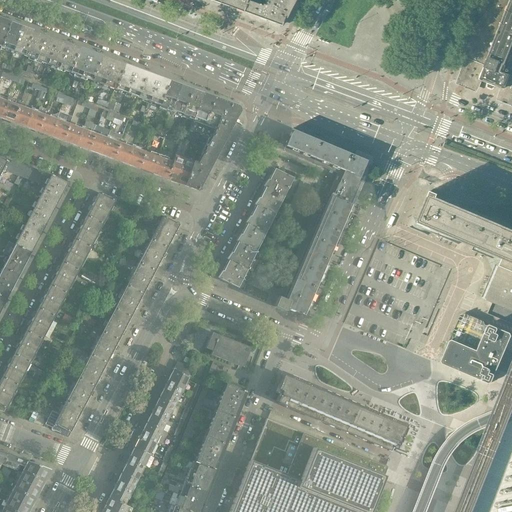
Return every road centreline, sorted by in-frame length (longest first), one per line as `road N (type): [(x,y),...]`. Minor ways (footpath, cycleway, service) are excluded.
road 1 (primary): [(511,154),(300,73)]
road 2 (residential): [(193,295),(289,93)]
road 3 (residential): [(0,350),(91,172)]
road 4 (residential): [(0,5),(151,63),(186,56)]
road 5 (residential): [(285,334),(211,511)]
road 6 (residential): [(511,123),(432,88),(454,0)]
road 7 (primary): [(289,93),(447,151)]
road 8 (residential): [(107,472),(173,337)]
road 9 (primary): [(47,0),(186,56)]
road 10 (primary): [(248,51),(108,0)]
road 11 (residential): [(80,459),(148,330)]
road 12 (residential): [(272,87),(204,213)]
road 13 (residential): [(204,213),(91,172)]
